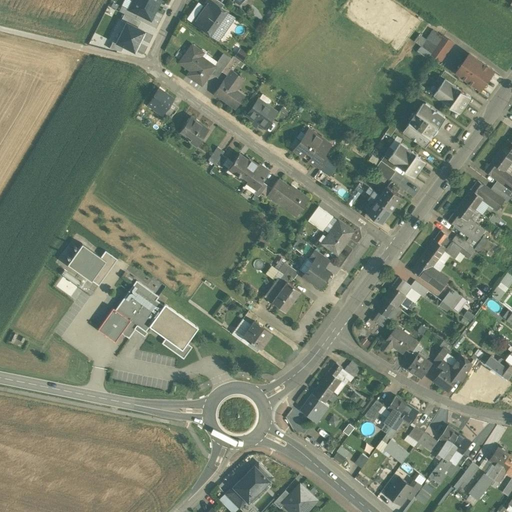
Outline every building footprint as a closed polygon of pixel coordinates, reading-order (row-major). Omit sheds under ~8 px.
[(158,4),(150,0),(133,0),(128,9),(138,14),(150,20),(158,4)] [(220,9),(208,0),(207,1),(193,21),(216,37),(225,25),(227,26),(233,18),(220,9)] [(217,0),(205,0),(207,1),(208,0),(220,9),(223,4),(217,0)] [(135,19),(138,14),(128,9),(121,6),(118,11),(124,14),(135,19)] [(126,23),(137,28),(140,22),(135,19),(124,14),(121,20),(126,23)] [(126,23),(117,42),(124,46),(134,51),(144,32),(137,28),(126,23)] [(430,54),(443,36),(432,28),(426,37),(420,32),(414,42),(420,46),(430,54)] [(443,36),(430,54),(438,59),(440,61),(453,43),(443,36)] [(121,51),(124,46),(117,42),(113,40),(109,49),(121,51)] [(202,53),(192,46),(179,63),(193,72),(190,77),(201,85),(210,73),(212,69),(212,68),(198,59),(202,53)] [(434,64),(438,59),(430,54),(420,46),(416,52),(434,64)] [(477,59),(469,54),(456,71),(481,89),(494,71),(482,63),(481,63),(477,60),(477,59)] [(225,66),(221,71),(227,76),(231,70),(232,71),(239,61),(232,56),(225,66)] [(218,60),(212,68),(212,69),(210,73),(217,78),(221,71),(225,66),(218,60)] [(227,76),(223,81),(214,93),(234,108),(241,98),(233,93),(243,79),(232,71),(231,70),(227,76)] [(444,70),(441,75),(445,78),(453,84),(457,79),(444,70)] [(445,78),(434,94),(450,105),(460,112),(471,96),(461,89),(453,84),(445,78)] [(420,84),(413,94),(418,97),(425,87),(420,84)] [(173,99),(159,88),(147,104),(154,109),(156,106),(164,112),(171,102),(173,99)] [(275,112),(258,99),(246,115),(263,128),(275,112)] [(178,107),(171,102),(164,112),(163,112),(170,117),(178,107)] [(423,107),(420,105),(417,110),(418,114),(414,120),(410,121),(406,126),(408,127),(405,131),(426,146),(432,137),(432,136),(439,126),(440,126),(446,117),(426,103),(423,107)] [(281,108),(273,118),(279,122),(287,112),(281,108)] [(413,111),(409,117),(410,121),(414,120),(418,114),(417,110),(413,111)] [(190,117),(180,130),(191,138),(189,140),(197,145),(208,130),(190,117)] [(393,122),(386,132),(391,136),(398,126),(393,122)] [(329,145),(311,132),(307,136),(305,135),(294,151),(315,166),(322,155),(329,145)] [(508,139),(500,150),(511,159),(511,141),(509,140),(508,139)] [(416,154),(400,142),(389,158),(397,164),(405,169),(405,170),(415,177),(426,160),(416,153),(416,154)] [(214,165),(215,163),(222,154),(224,152),(217,147),(208,160),(214,165)] [(511,159),(500,150),(492,161),(498,166),(504,170),(505,170),(511,159)] [(227,158),(222,154),(215,163),(221,167),(227,158)] [(238,154),(227,168),(238,176),(239,173),(247,179),(248,180),(258,166),(257,166),(247,159),(247,160),(238,154)] [(327,158),(322,155),(315,166),(319,169),(327,158)] [(389,158),(385,155),(381,160),(393,169),(397,164),(389,158)] [(492,162),(486,171),(492,175),(498,166),(492,162)] [(258,166),(248,180),(247,179),(246,182),(255,189),(256,189),(261,182),(268,172),(258,165),(257,166),(258,166)] [(504,170),(498,166),(492,175),(497,180),(508,188),(508,187),(511,191),(511,190),(511,175),(505,170),(504,170)] [(271,188),(266,195),(279,204),(282,200),(298,212),(307,199),(295,189),(293,191),(277,179),(271,188)] [(374,190),(361,180),(358,184),(371,194),(374,190)] [(508,188),(497,180),(494,184),(510,197),(511,194),(511,190),(511,191),(508,187),(508,188)] [(478,181),(472,189),(478,194),(485,185),(478,181)] [(261,182),(256,189),(255,189),(252,193),(258,197),(259,195),(266,185),(261,182)] [(371,194),(358,184),(355,188),(368,198),(371,194)] [(510,197),(494,184),(490,189),(504,200),(504,201),(506,202),(510,197)] [(266,185),(259,195),(264,198),(266,195),(271,188),(266,185)] [(381,194),(374,190),(371,194),(392,209),(402,195),(396,191),(398,189),(394,186),(392,188),(387,185),(386,187),(384,185),(381,188),(384,190),(381,194)] [(490,189),(485,185),(478,194),(484,199),(498,209),(504,201),(504,200),(490,189)] [(472,189),(471,189),(463,200),(475,210),(484,199),(478,194),(472,189)] [(392,209),(371,194),(368,198),(374,203),(371,207),(369,205),(367,208),(369,210),(368,212),(372,215),(370,217),(375,221),(377,218),(382,222),(392,209)] [(463,200),(455,211),(461,216),(467,221),(469,218),(475,210),(463,200)] [(332,216),(318,206),(307,220),(322,231),(332,216)] [(475,210),(469,218),(475,223),(481,214),(475,210)] [(455,212),(449,220),(454,225),(461,216),(455,212)] [(500,221),(492,215),(488,219),(497,226),(500,221)] [(475,223),(469,218),(467,221),(461,216),(454,225),(455,225),(456,223),(460,226),(458,228),(469,236),(476,241),(485,231),(475,223)] [(353,232),(338,221),(322,244),(337,255),(353,232)] [(442,230),(435,239),(441,243),(446,237),(448,235),(442,230)] [(466,241),(456,233),(452,240),(462,248),(466,243),(474,250),(476,248),(475,247),(466,241)] [(476,241),(469,236),(466,241),(475,247),(478,242),(476,241)] [(451,241),(446,237),(441,243),(447,248),(445,250),(450,254),(455,258),(460,251),(469,257),(474,250),(466,243),(462,248),(452,240),(451,241)] [(435,238),(426,250),(438,259),(445,250),(447,248),(441,243),(435,239),(435,238)] [(478,242),(475,247),(476,248),(479,251),(486,242),(481,239),(478,242)] [(493,242),(488,250),(489,251),(486,256),(489,258),(497,245),(493,242)] [(82,244),(67,264),(98,286),(117,259),(105,250),(100,257),(82,244)] [(329,260),(315,249),(309,258),(313,261),(313,260),(324,268),(329,260)] [(426,250),(418,261),(425,266),(430,270),(433,267),(438,259),(426,250)] [(445,250),(438,259),(444,263),(450,254),(445,250)] [(324,268),(313,260),(313,261),(303,275),(318,287),(329,272),(324,268)] [(278,270),(274,276),(279,280),(289,266),(284,262),(278,270)] [(419,262),(412,270),(418,275),(419,273),(425,266),(419,262)] [(278,270),(272,266),(266,274),(272,278),(274,276),(278,270)] [(298,272),(289,266),(279,280),(284,284),(286,281),(290,276),(293,279),(298,272)] [(433,267),(430,270),(425,266),(419,273),(440,289),(448,278),(433,267)] [(400,277),(394,286),(399,290),(405,281),(400,277)] [(164,305),(156,299),(158,296),(136,280),(115,310),(112,308),(97,329),(115,342),(121,333),(128,338),(137,326),(145,332),(149,326),(164,305)] [(428,289),(415,280),(411,286),(410,286),(411,287),(423,296),(428,289)] [(286,281),(284,284),(271,301),(284,311),(299,291),(286,281)] [(405,281),(399,290),(405,294),(411,287),(410,286),(411,286),(405,281)] [(393,286),(385,297),(397,305),(405,294),(394,286),(393,286)] [(462,296),(451,288),(442,300),(452,308),(462,296)] [(505,294),(501,289),(495,293),(499,298),(505,294)] [(397,305),(385,297),(377,308),(382,312),(388,316),(396,306),(397,305)] [(198,328),(165,304),(164,305),(149,326),(165,338),(182,350),(187,343),(190,339),(198,328)] [(396,306),(388,316),(389,317),(393,320),(401,309),(396,306)] [(377,308),(371,317),(375,320),(376,321),(382,312),(377,308)] [(382,312),(376,321),(375,320),(373,323),(380,328),(381,326),(382,326),(383,324),(383,325),(389,317),(388,316),(382,312)] [(389,317),(383,325),(388,328),(393,320),(389,317)] [(271,333),(254,321),(243,336),(249,341),(252,343),(260,348),(271,333)] [(396,325),(381,346),(387,351),(392,344),(404,352),(407,348),(414,338),(396,325)] [(182,350),(165,338),(161,343),(183,359),(192,347),(187,343),(182,350)] [(414,338),(407,348),(411,352),(417,344),(419,342),(414,338)] [(260,348),(252,343),(249,341),(247,345),(257,352),(260,348)] [(417,344),(411,352),(416,355),(418,353),(422,347),(417,344)] [(444,345),(434,358),(440,363),(442,359),(447,353),(450,350),(444,345)] [(489,357),(478,348),(474,354),(477,356),(486,362),(489,357)] [(420,355),(418,353),(416,355),(407,368),(413,373),(414,372),(421,377),(432,363),(424,358),(420,355)] [(447,353),(442,359),(447,363),(448,364),(453,357),(447,353)] [(473,364),(461,355),(452,366),(455,369),(452,372),(459,376),(458,377),(463,380),(467,373),(473,364)] [(511,373),(511,365),(504,359),(501,363),(491,355),(489,357),(486,362),(508,379),(511,373)] [(440,363),(435,369),(440,372),(447,363),(442,359),(440,363)] [(330,371),(321,382),(334,391),(342,380),(341,379),(336,376),(342,368),(343,367),(336,362),(330,371)] [(508,379),(486,362),(481,368),(490,375),(503,385),(508,379)] [(440,372),(434,380),(448,390),(458,377),(459,376),(452,372),(455,369),(452,366),(448,364),(447,363),(440,372)] [(357,371),(348,365),(345,369),(344,370),(347,372),(343,377),(350,381),(357,371)] [(342,368),(336,376),(341,379),(343,377),(347,372),(344,370),(345,369),(342,368)] [(467,373),(463,380),(468,384),(460,394),(468,399),(471,395),(483,404),(487,399),(492,403),(493,402),(497,397),(501,399),(509,389),(503,385),(490,375),(483,384),(467,373)] [(334,391),(321,382),(313,393),(325,402),(334,391)] [(313,393),(301,409),(317,421),(329,405),(325,402),(313,393)] [(407,403),(396,395),(388,407),(393,411),(399,415),(407,403)] [(376,399),(364,416),(371,421),(383,404),(376,399)] [(407,403),(399,415),(404,419),(411,423),(419,411),(407,403)] [(393,411),(386,422),(387,423),(392,426),(399,415),(393,411)] [(404,419),(399,415),(392,426),(397,430),(404,419)] [(387,423),(383,429),(388,432),(392,426),(387,423)] [(350,424),(344,431),(348,435),(354,427),(350,424)] [(425,432),(415,425),(409,435),(418,441),(425,432)] [(459,433),(448,425),(439,437),(446,442),(451,445),(459,433)] [(409,453),(391,439),(397,430),(392,426),(388,432),(383,439),(388,444),(385,448),(403,462),(409,453)] [(425,432),(418,441),(425,446),(431,436),(425,432)] [(471,441),(459,433),(451,445),(456,449),(462,453),(471,441)] [(335,448),(327,441),(323,446),(331,453),(335,448)] [(446,442),(438,453),(439,453),(444,456),(451,445),(446,442)] [(451,445),(444,456),(449,460),(449,459),(456,449),(451,445)] [(341,446),(337,451),(345,457),(348,452),(341,446)] [(510,455),(498,447),(490,460),(493,462),(496,464),(501,467),(510,455)] [(332,457),(340,463),(345,457),(337,451),(332,457)] [(356,463),(362,468),(369,459),(363,454),(356,463)] [(511,456),(510,455),(501,467),(494,478),(490,484),(497,490),(508,472),(511,474),(511,456)] [(441,460),(439,463),(429,476),(440,483),(447,474),(443,472),(452,461),(449,459),(449,460),(444,456),(441,460)] [(466,457),(454,474),(460,478),(472,461),(466,457)] [(460,478),(454,485),(461,491),(467,483),(479,466),(472,461),(460,478)] [(486,472),(470,493),(478,499),(488,486),(490,484),(494,478),(501,467),(496,464),(493,462),(486,472)] [(246,499),(248,500),(267,481),(254,467),(234,486),(246,499)] [(411,485),(400,477),(388,493),(394,498),(401,504),(408,493),(413,487),(411,485)] [(422,486),(414,480),(411,485),(413,487),(408,493),(413,497),(422,486)] [(511,487),(511,484),(508,481),(502,490),(507,494),(511,487)] [(291,495),(284,502),(284,503),(294,511),(304,511),(316,500),(300,485),(291,495)] [(246,499),(234,486),(225,494),(238,507),(246,499)] [(285,490),(273,502),(279,508),(284,503),(284,502),(291,495),(285,490)] [(421,490),(415,497),(424,504),(430,496),(421,490)] [(231,511),(233,511),(238,507),(225,494),(220,500),(231,511)]
